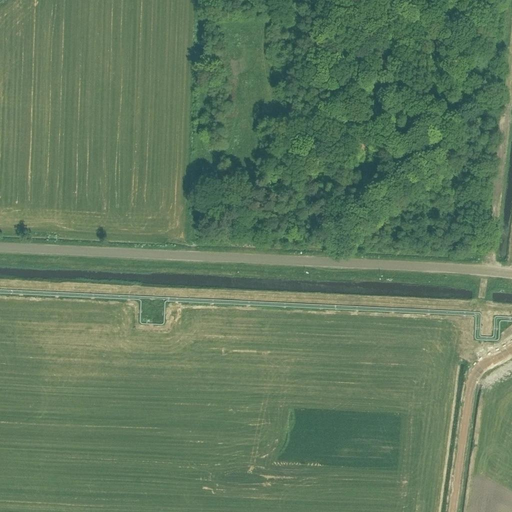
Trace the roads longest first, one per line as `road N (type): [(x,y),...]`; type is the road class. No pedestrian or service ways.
road 1 (unclassified): [(511,274),(0,247)]
road 2 (track): [(511,49),(486,270)]
road 3 (track): [(511,345),(483,356),(470,374),(452,511)]
